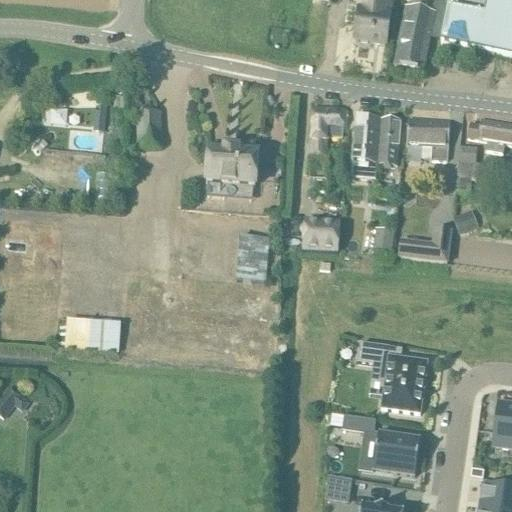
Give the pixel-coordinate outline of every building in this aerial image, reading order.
[(361,0),(358,24),(355,44),(385,48),(388,29),(392,4),(364,0),(361,0)] [(511,0),(435,0),(436,1),(433,12),(446,14),(441,40),(439,46),(511,61),(511,0)] [(406,13),(398,49),(394,69),(423,74),(430,38),(441,40),(446,14),(433,12),(432,18),(406,13)] [(61,125),(106,127),(107,104),(62,102),(61,125)] [(314,110),(312,143),(310,143),(310,159),(325,160),(326,139),(342,140),(344,111),(314,110)] [(137,114),(138,150),(161,150),(161,114),(137,114)] [(357,119),(355,139),(353,164),(379,166),(382,121),(357,119)] [(378,170),(397,171),(398,151),(400,122),(382,121),(379,166),(378,170)] [(407,150),(432,151),(431,163),(447,164),(450,124),(409,121),(407,150)] [(468,142),(488,146),(487,155),(503,158),(505,147),(511,148),(511,127),(482,122),(481,127),(471,125),(468,142)] [(43,134),(28,147),(38,158),(53,145),(43,134)] [(457,179),(456,194),(471,196),(472,181),(478,182),(480,167),(475,166),(477,151),(461,149),(458,179),(457,179)] [(209,152),(206,186),(209,186),(208,196),(225,197),(226,188),(255,190),(258,156),(238,154),(239,151),(225,150),(225,153),(209,152)] [(399,199),(399,192),(386,191),(385,193),(375,192),(375,197),(399,199)] [(472,214),(452,221),(459,239),(478,231),(472,214)] [(338,254),(339,226),(305,224),(303,252),(338,254)] [(376,231),(372,257),(391,260),(395,234),(376,231)] [(447,269),(451,235),(433,232),(431,247),(400,244),(398,262),(447,269)] [(239,240),(235,285),(266,287),(269,243),(239,240)] [(269,323),(270,291),(127,285),(126,313),(148,314),(147,329),(167,330),(167,319),(269,323)] [(88,355),(118,357),(121,327),(91,325),(88,355)] [(139,357),(186,359),(187,332),(140,330),(139,357)] [(420,418),(427,366),(382,360),(384,349),(360,346),(358,365),(387,369),(381,412),(420,418)] [(0,400),(0,417),(4,421),(15,409),(22,414),(29,405),(9,389),(0,400)] [(511,405),(497,403),(491,451),(511,454),(511,405)] [(343,405),(332,404),(331,411),(342,413),(343,405)] [(414,481),(419,441),(378,435),(372,475),(414,481)] [(471,472),(470,480),(483,482),(484,474),(471,472)] [(328,480),(324,504),(348,507),(352,483),(328,480)] [(511,511),(511,490),(482,486),(477,511),(511,511)]
